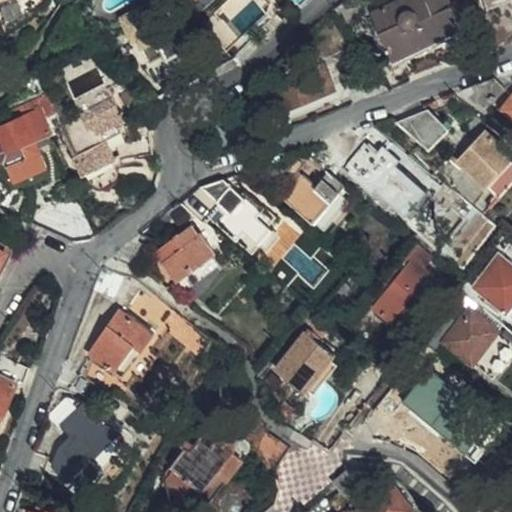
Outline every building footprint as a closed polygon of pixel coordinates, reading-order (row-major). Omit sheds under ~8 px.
[(136,38),(142,35),(171,21),(175,30),(179,28),(171,12),(167,14),(160,0),(155,0),(125,16),(136,38)] [(253,0),(267,12),(255,25),(266,27),(280,14),(265,0),(253,0)] [(416,0),(379,14),(384,27),(396,61),(430,49),(432,56),(413,63),(417,75),(448,64),(442,45),(467,36),(453,0),(416,0)] [(224,19),(219,13),(207,24),(213,31),(224,19)] [(221,35),(217,39),(219,41),(228,51),(246,34),(232,20),(219,33),(221,35)] [(171,21),(142,35),(154,60),(168,53),(170,59),(195,47),(184,26),(179,28),(175,30),(171,21)] [(396,61),(384,27),(376,30),(391,70),(413,63),(432,56),(430,49),(396,61)] [(228,51),(235,58),(256,36),(249,30),(246,34),(228,51)] [(211,79),(236,59),(235,58),(228,51),(219,41),(196,59),(211,79)] [(365,89),(385,82),(371,61),(359,65),(365,89)] [(354,93),(365,89),(359,65),(345,70),(354,93)] [(320,76),(316,66),(269,83),(273,93),(278,92),(285,110),(321,96),(325,105),(343,99),(346,87),(339,90),(332,72),(320,76)] [(110,80),(78,96),(85,113),(62,124),(85,175),(88,174),(89,176),(118,164),(118,161),(156,156),(154,138),(109,144),(107,138),(102,128),(119,120),(127,116),(113,85),(122,81),(119,76),(110,80)] [(507,90),(497,78),(483,83),(461,92),(486,110),(507,90)] [(4,138),(0,139),(0,152),(7,167),(16,183),(48,167),(36,140),(52,132),(45,118),(55,114),(53,109),(42,101),(10,115),(14,123),(1,130),(4,138)] [(432,112),(400,124),(434,149),(454,128),(432,112)] [(124,129),(119,120),(102,128),(107,138),(124,129)] [(492,191),(511,169),(511,154),(486,132),(460,160),(492,191)] [(379,152),(367,143),(354,156),(359,161),(348,173),(374,194),(403,163),(384,146),(379,152)] [(451,162),(437,178),(443,182),(456,167),(451,162)] [(118,164),(89,176),(91,180),(95,184),(101,187),(104,187),(109,186),(112,184),(116,181),(118,178),(120,168),(118,164)] [(503,201),(511,190),(511,169),(492,191),(503,201)] [(293,180),(298,184),(305,176),(300,171),(293,180)] [(305,176),(298,184),(286,199),(315,222),(340,191),(325,179),(318,187),(305,176)] [(242,193),(225,179),(219,181),(204,186),(202,188),(229,208),(232,210),(245,196),(242,193)] [(246,189),(242,193),(245,196),(232,210),(229,208),(219,221),(256,252),(270,237),(266,233),(279,218),(246,189)] [(36,220),(39,205),(28,202),(25,217),(36,220)] [(203,236),(195,224),(172,240),(181,252),(165,263),(180,281),(217,253),(205,235),(203,236)] [(413,292),(429,272),(423,267),(431,257),(416,246),(402,263),(406,267),(401,273),(396,269),(372,299),(379,305),(375,310),(378,312),(374,317),(391,331),(418,298),(413,292)] [(0,270),(8,257),(0,252),(0,270)] [(511,261),(503,254),(475,289),(511,318),(511,261)] [(122,302),(129,278),(105,271),(97,294),(122,302)] [(257,291),(248,283),(235,299),(243,306),(257,291)] [(468,297),(461,304),(473,314),(480,306),(468,297)] [(461,304),(428,346),(438,354),(446,344),(474,366),(499,334),(473,314),(461,304)] [(89,355),(125,380),(155,335),(120,311),(89,355)] [(335,329),(313,311),(301,326),(309,333),(322,345),(335,329)] [(337,357),(322,345),(309,333),(278,371),(307,396),(337,357)] [(511,344),(499,334),(474,366),(494,381),(511,359),(511,344)] [(155,335),(125,380),(133,385),(163,341),(155,335)] [(438,354),(428,346),(422,354),(439,367),(445,359),(438,354)] [(17,389),(25,370),(0,361),(0,415),(10,386),(17,389)] [(408,394),(407,395),(416,402),(414,405),(421,410),(436,391),(430,386),(437,376),(428,369),(420,378),(414,372),(400,388),(408,394)] [(414,405),(411,409),(430,423),(439,412),(447,418),(463,397),(437,376),(430,386),(436,391),(421,410),(414,405)] [(416,402),(407,395),(401,401),(411,409),(414,405),(416,402)] [(118,442),(90,408),(67,427),(74,435),(63,445),(80,466),(92,457),(97,462),(118,442)] [(233,437),(214,424),(198,445),(189,438),(171,464),(176,468),(173,470),(168,466),(165,469),(169,472),(166,477),(169,480),(166,484),(185,497),(195,483),(205,490),(201,497),(210,505),(244,461),(234,454),(235,445),(233,437)] [(293,449),(271,433),(259,448),(281,465),(293,449)] [(370,474),(345,472),(315,496),(326,511),(335,511),(336,511),(341,499),(370,474)] [(416,511),(395,486),(365,508),(357,498),(343,508),(346,511),(416,511)]
